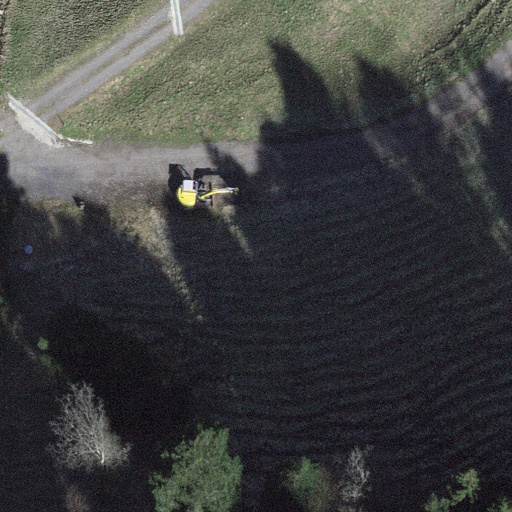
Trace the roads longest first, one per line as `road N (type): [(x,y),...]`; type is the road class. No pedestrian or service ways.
road 1 (track): [(0,171),(403,141),(511,38)]
road 2 (track): [(207,0),(0,160)]
